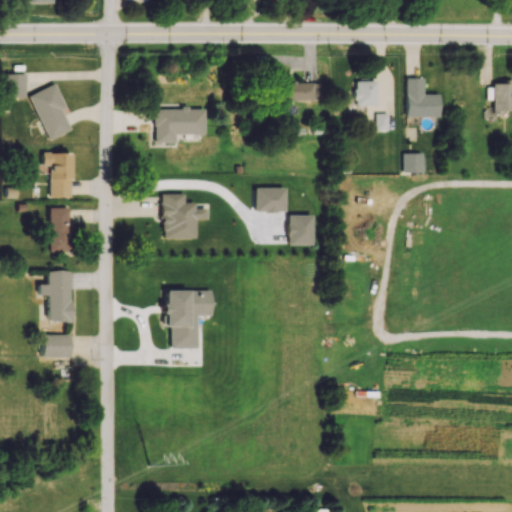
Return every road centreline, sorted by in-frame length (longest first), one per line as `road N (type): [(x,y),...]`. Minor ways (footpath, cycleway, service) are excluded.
road 1 (residential): [(107,511),(108,34)]
road 2 (tertiary): [(511,35),(108,34)]
